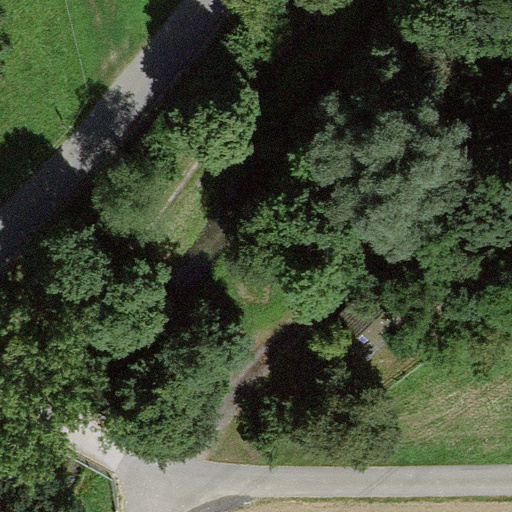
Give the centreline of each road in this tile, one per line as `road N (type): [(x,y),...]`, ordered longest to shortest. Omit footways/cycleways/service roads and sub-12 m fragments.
road 1 (track): [(511,476),(166,473)]
road 2 (unclassified): [(0,224),(93,135),(204,0)]
road 3 (track): [(166,473),(0,375)]
